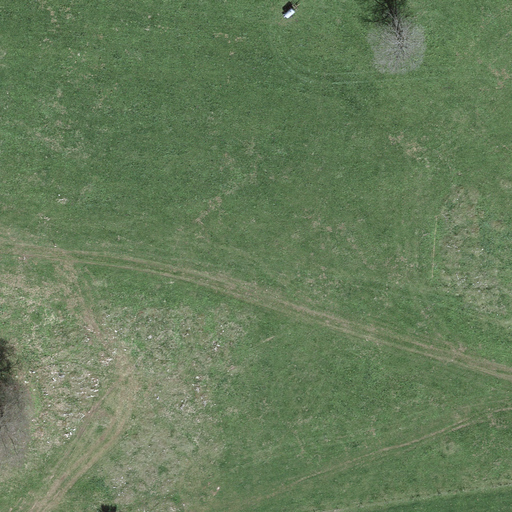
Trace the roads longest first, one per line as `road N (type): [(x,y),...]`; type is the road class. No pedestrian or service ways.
road 1 (track): [(511,368),(137,270),(0,248)]
road 2 (track): [(511,397),(210,511)]
